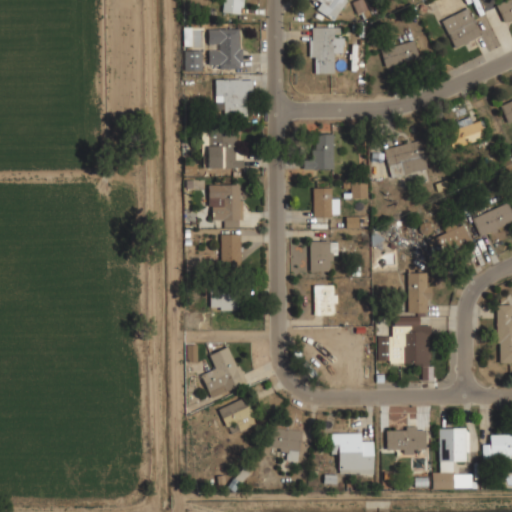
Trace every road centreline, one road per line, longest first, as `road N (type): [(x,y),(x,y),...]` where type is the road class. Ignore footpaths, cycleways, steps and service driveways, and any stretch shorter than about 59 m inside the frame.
road 1 (residential): [(280,0),(281,354),(302,396)]
road 2 (residential): [(511,59),(411,104),(280,106)]
road 3 (residential): [(511,394),(302,396)]
road 4 (residential): [(511,262),(471,295),(463,327),(466,394)]
